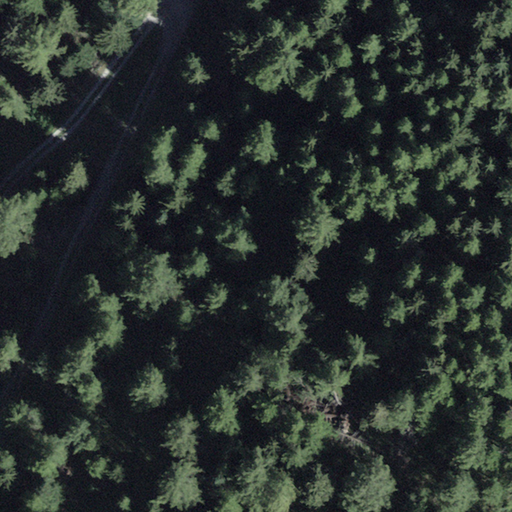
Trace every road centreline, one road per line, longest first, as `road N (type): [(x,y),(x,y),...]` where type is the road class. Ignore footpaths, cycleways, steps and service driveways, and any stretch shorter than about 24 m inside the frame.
road 1 (track): [(0,436),(62,344),(173,53),(180,0)]
road 2 (track): [(175,0),(145,29),(67,152),(12,187),(0,207)]
